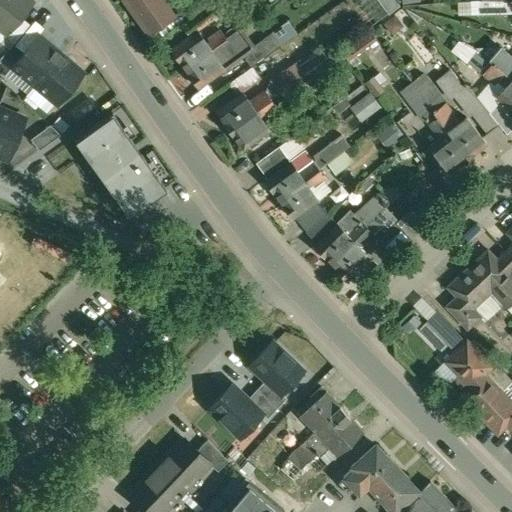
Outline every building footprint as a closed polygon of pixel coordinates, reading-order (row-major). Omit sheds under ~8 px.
[(33,1),(31,0),(0,0),(0,25),(8,32),(21,16),(33,1)] [(127,0),(134,9),(144,2),(142,0),(127,0)] [(176,14),(166,0),(142,0),(144,2),(134,9),(150,32),(176,14)] [(397,0),(361,0),(376,20),(400,3),(397,0)] [(511,0),(491,0),(492,12),(511,12),(511,0)] [(8,32),(1,40),(10,48),(30,23),(21,16),(8,32)] [(226,36),(186,66),(190,72),(189,73),(198,86),(225,67),(225,66),(243,54),(255,46),(254,45),(241,26),(226,36)] [(198,29),(171,48),(180,60),(181,60),(186,66),(226,36),(221,28),(209,37),(211,40),(207,42),(198,29)] [(272,31),(254,45),(255,46),(243,54),(252,65),(281,44),(272,31)] [(61,52),(38,34),(13,65),(35,83),(61,52)] [(511,56),(500,46),(490,58),(511,76),(511,56)] [(490,58),(477,47),(469,57),(484,70),(493,60),(490,58)] [(84,72),(61,52),(35,83),(58,102),(84,72)] [(296,60),(270,79),(279,91),(295,80),(294,78),(304,71),(296,60)] [(511,76),(493,60),(484,70),(496,82),(499,78),(503,82),(506,79),(508,81),(511,76)] [(242,85),(259,77),(254,65),(236,74),(242,85)] [(464,84),(451,68),(438,78),(452,97),(455,94),(471,113),(484,103),(468,83),(467,84),(466,82),(464,84)] [(511,76),(508,81),(498,94),(511,106),(511,76)] [(25,117),(0,106),(0,103),(8,85),(7,85),(0,102),(0,154),(8,158),(25,117)] [(243,91),(217,109),(226,122),(225,123),(229,128),(272,98),(266,90),(254,99),(255,101),(252,104),(243,91)] [(369,91),(351,104),(361,118),(379,104),(369,91)] [(272,98),(229,128),(233,135),(235,134),(243,146),(269,128),(260,115),(264,112),(265,114),(277,106),(272,98)] [(499,122),(484,103),(471,113),(472,114),(473,112),(488,131),(482,135),(483,136),(499,122)] [(482,135),(467,115),(467,116),(454,126),(452,122),(454,121),(445,109),(437,116),(469,157),(474,152),(487,142),(483,136),(482,135)] [(112,111),(74,138),(127,213),(165,186),(112,111)] [(469,157),(437,116),(429,122),(438,133),(440,131),(443,135),(430,144),(449,170),(462,160),(463,161),(469,157)] [(386,143),(402,133),(395,121),(378,131),(386,143)] [(51,123),(31,138),(39,149),(62,133),(51,123)] [(343,134),(320,150),(328,161),(346,148),(351,145),(343,134)] [(346,148),(328,161),(336,172),(354,159),(346,148)] [(291,160),(265,178),(275,192),(276,191),(279,197),(320,167),(315,160),(302,168),(304,170),(300,173),(291,160)] [(320,167),(279,197),(284,203),(293,216),(295,214),(316,199),(318,197),(309,184),(312,182),(314,184),(326,175),(320,167)] [(394,198),(383,187),(373,196),(385,208),(394,198)] [(385,208),(373,196),(364,205),(355,213),(351,209),(337,222),(348,233),(351,230),(349,229),(360,218),(367,225),(385,208)] [(316,199),(295,214),(305,228),(326,212),(316,199)] [(422,224),(408,209),(396,221),(410,235),(422,224)] [(337,222),(315,244),(326,256),(326,255),(332,260),(367,225),(360,218),(349,229),(351,230),(348,233),(337,222)] [(367,225),(332,260),(337,266),(336,267),(347,278),(370,255),(357,243),(361,240),(363,242),(373,232),(367,225)] [(511,254),(507,249),(497,258),(488,248),(468,267),(490,290),(491,289),(506,305),(511,298),(511,254)] [(490,290),(468,267),(449,285),(458,295),(447,304),(468,326),(480,315),(472,307),(490,290)] [(459,333),(436,309),(427,318),(428,318),(450,341),(459,333)] [(428,318),(420,326),(442,349),(450,341),(428,318)] [(279,393),(303,367),(272,338),(247,363),(279,393)] [(480,352),(466,338),(445,359),(468,383),(459,393),(478,413),(479,412),(502,389),(503,389),(486,372),(494,364),(481,351),(480,352)] [(229,382),(209,403),(238,431),(258,409),(229,382)] [(326,390),(322,385),(310,395),(312,397),(307,402),(306,401),(299,408),(298,409),(302,412),(326,390)] [(302,412),(300,414),(315,430),(330,416),(329,414),(340,404),(327,389),(302,412)] [(511,399),(502,389),(479,412),(498,431),(506,423),(511,428),(511,399)] [(340,404),(329,414),(330,416),(315,430),(330,446),(337,453),(364,429),(340,404)] [(307,438),(295,448),(307,461),(317,452),(318,453),(319,452),(322,454),(330,446),(315,430),(307,438)] [(186,437),(175,449),(174,448),(158,465),(183,488),(209,460),(210,460),(198,448),(186,437)] [(229,458),(208,437),(198,448),(210,460),(209,460),(218,469),(229,458)] [(374,488),(398,466),(376,443),(352,464),(353,466),(344,474),(361,493),(370,484),(374,488)] [(160,511),(183,488),(158,465),(141,482),(142,483),(132,495),(143,505),(149,511),(160,511)] [(241,465),(217,492),(232,505),(256,479),(241,465)] [(398,466),(374,488),(395,511),(396,511),(418,491),(419,490),(398,466)] [(419,490),(418,491),(419,492),(417,493),(419,495),(400,511),(446,511),(456,504),(431,478),(419,490)] [(0,511),(6,511),(9,510),(0,501),(0,495),(1,495),(0,494),(0,511)] [(295,511),(278,496),(264,511),(295,511)]
